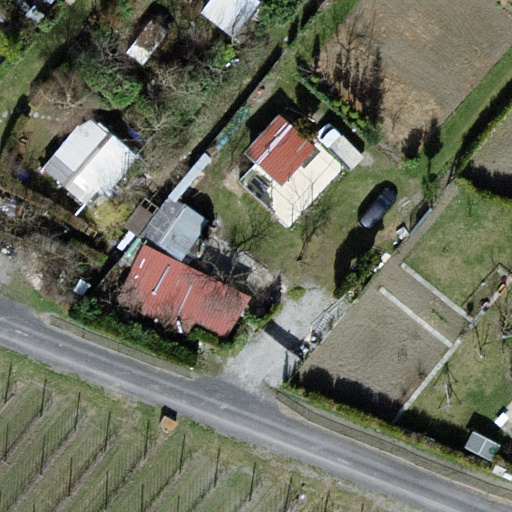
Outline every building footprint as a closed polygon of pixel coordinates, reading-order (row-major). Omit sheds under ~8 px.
[(204,0),(203,1),(232,26),(254,0),(204,0)] [(311,147),(280,119),(250,151),(281,180),(311,147)] [(123,149),(90,120),(48,169),(82,198),(123,149)] [(194,244),(201,200),(158,193),(151,237),(194,244)] [(241,297),(145,252),(122,301),(186,330),(192,316),(225,332),(241,297)]
